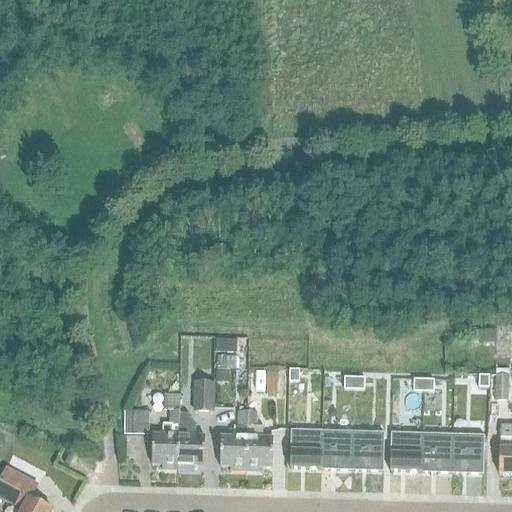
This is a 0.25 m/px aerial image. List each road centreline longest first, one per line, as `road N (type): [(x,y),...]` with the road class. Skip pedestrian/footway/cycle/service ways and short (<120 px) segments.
road 1 (residential): [(104,503),(105,406),(85,289),(108,234),(140,197),(171,175),(209,163),(511,122)]
road 2 (residential): [(427,511),(104,503)]
